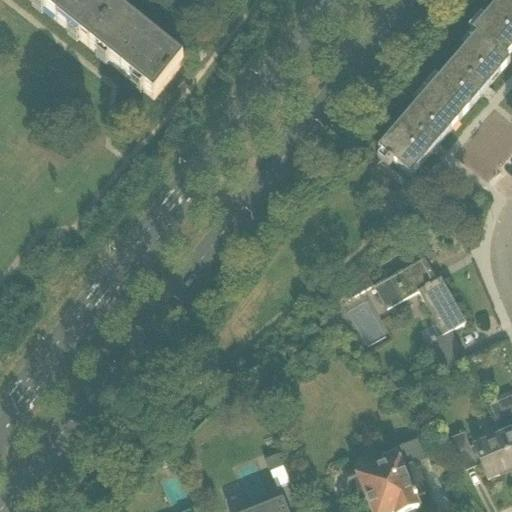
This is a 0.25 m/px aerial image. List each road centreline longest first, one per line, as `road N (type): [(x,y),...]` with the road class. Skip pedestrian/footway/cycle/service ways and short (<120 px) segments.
road 1 (secondary): [(0,511),(411,0)]
road 2 (secondary): [(333,0),(0,416)]
